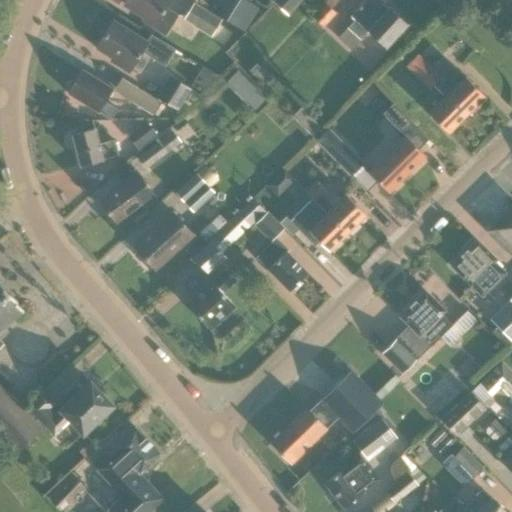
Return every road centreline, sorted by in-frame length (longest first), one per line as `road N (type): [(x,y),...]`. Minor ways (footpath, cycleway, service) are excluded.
road 1 (residential): [(212,438),(511,136)]
road 2 (tertiary): [(212,438),(33,217),(10,142),(8,95)]
